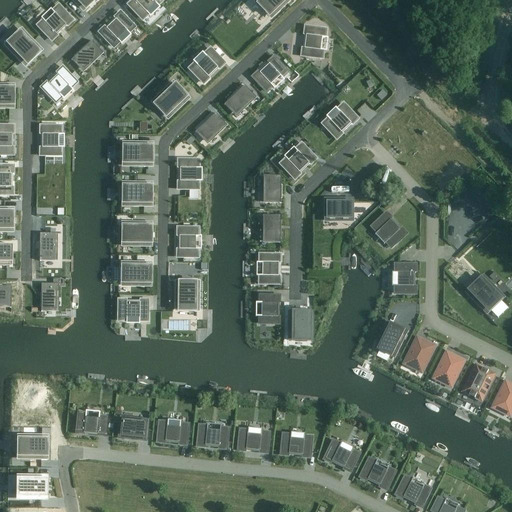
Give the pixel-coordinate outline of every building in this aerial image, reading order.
[(74,0),(83,10),(93,0),(74,0)] [(134,0),(133,0),(129,5),(142,19),(148,14),(146,12),(155,4),(157,5),(162,0),(135,0),(134,0)] [(258,0),(257,2),(271,16),(288,0),(258,0)] [(46,24),(41,29),(52,40),(57,35),(55,34),(66,23),(68,25),(72,21),(61,10),(57,13),(58,14),(47,25),(46,24)] [(105,27),(100,33),(113,47),(119,41),(118,40),(126,31),(128,33),(134,27),(120,13),(114,19),(115,20),(106,28),(105,27)] [(303,48),(302,56),(322,58),(322,50),(321,50),(323,38),(324,38),(325,30),(305,28),(304,36),(307,36),(305,48),(303,48)] [(21,31),(7,45),(26,65),(40,51),(21,31)] [(91,41),(71,60),(72,61),(74,59),(83,69),(101,53),(103,54),(91,41)] [(195,63),(190,69),(203,83),(209,78),(208,77),(217,68),(218,69),(224,64),(210,49),(204,55),(206,56),(197,65),(195,63)] [(259,72),(253,77),(266,91),(272,86),(270,85),(280,76),(281,77),(287,72),(274,58),(268,63),(269,64),(260,73),(259,72)] [(48,82),(42,88),(55,102),(61,97),(60,95),(69,87),(70,88),(76,83),(62,68),(57,74),(57,75),(48,83),(48,82)] [(174,84),(154,102),(168,117),(187,98),(174,84)] [(0,86),(0,106),(13,107),(13,87),(0,86)] [(244,86),(224,105),(225,106),(226,104),(236,114),(254,98),(255,99),(256,98),(244,86)] [(377,96),(381,100),(386,95),(382,90),(377,96)] [(329,119),(323,124),(336,139),(342,133),(341,132),(350,124),(351,125),(357,119),(343,105),(338,110),(339,112),(330,120),(329,119)] [(215,113),(195,132),(196,133),(198,132),(207,142),(225,125),(226,127),(227,126),(215,113)] [(0,154),(13,155),(13,147),(11,147),(12,134),(13,134),(13,127),(0,126),(0,154)] [(41,147),(41,155),(60,155),(60,147),(58,147),(58,135),(61,135),(61,127),(41,127),(41,135),(42,135),(42,147),(41,147)] [(125,145),(124,165),(152,165),(152,145),(125,145)] [(287,159),(281,164),(294,179),(300,173),(299,172),(308,164),(309,165),(315,159),(301,145),(295,150),(297,152),(288,160),(287,159)] [(178,181),(178,189),(198,189),(198,181),(196,181),(196,169),(198,169),(198,161),(179,161),(178,169),(180,169),(180,181),(178,181)] [(0,194),(12,195),(12,188),(11,188),(11,174),(12,174),(13,167),(0,166),(0,194)] [(266,176),(266,201),(280,202),(281,176),(266,176)] [(124,185),(124,205),(151,205),(151,185),(124,185)] [(325,221),(352,221),(352,201),(325,201),(325,221)] [(0,230),(12,231),(12,211),(0,211),(0,230)] [(386,214),(372,227),(377,233),(379,231),(388,240),(386,242),(391,247),(405,234),(400,228),(399,229),(390,220),(391,219),(386,214)] [(266,216),(266,241),(280,241),(280,216),(266,216)] [(124,225),(123,245),(151,245),(151,225),(124,225)] [(178,249),(178,257),(197,257),(197,249),(195,249),(195,237),(197,237),(198,229),(178,229),(178,237),(179,237),(179,249),(178,249)] [(42,234),(42,262),(43,262),(43,259),(57,259),(57,235),(59,235),(60,234),(42,234)] [(260,276),(260,283),(279,284),(279,276),(278,276),(278,264),(280,264),(280,256),(260,255),(260,263),(262,263),(262,276),(260,276)] [(0,274),(12,275),(12,274),(10,274),(10,256),(0,256),(0,274)] [(123,265),(123,285),(150,285),(150,265),(123,265)] [(416,266),(396,265),(396,273),(398,273),(398,286),(396,286),(396,293),(415,294),(415,286),(414,286),(414,273),(415,273),(416,266)] [(502,298),(483,278),(469,292),(487,311),(502,298)] [(176,308),(176,309),(196,310),(197,283),(196,283),(177,282),(176,308)] [(42,312),(42,310),(56,310),(57,285),(59,285),(59,284),(41,284),(41,312),(42,312)] [(0,305),(10,306),(10,308),(11,308),(11,287),(0,286),(0,305)] [(262,316),(259,316),(259,324),(279,324),(279,316),(277,316),(277,304),(279,304),(279,296),(260,296),(260,304),(262,304),(262,316)] [(119,301),(119,321),(127,321),(127,319),(139,319),(139,321),(147,321),(147,301),(139,301),(139,302),(127,302),(127,301),(119,301)] [(291,312),(290,340),(310,340),(311,312),(291,312)] [(389,324),(377,348),(394,356),(406,333),(389,324)] [(435,347),(417,338),(413,346),(416,347),(413,352),(411,351),(406,361),(424,370),(435,347)] [(440,366),(435,376),(453,384),(465,361),(447,353),(443,361),(445,362),(443,367),(440,366)] [(470,396),(475,399),(476,397),(482,400),(494,376),(488,373),(489,371),(483,369),(482,370),(476,367),(464,391),(471,394),(470,396)] [(511,385),(506,382),(502,390),(504,391),(502,396),(499,395),(494,405),(511,413),(511,385)] [(78,414),(76,434),(84,434),(84,433),(97,434),(96,436),(104,436),(106,417),(98,416),(98,418),(86,417),(86,415),(78,414)] [(121,418),(119,438),(145,441),(147,421),(121,418)] [(178,444),(186,445),(187,425),(180,425),(180,427),(167,426),(167,423),(160,423),(158,442),(165,443),(165,441),(178,443),(178,444)] [(207,428),(200,427),(197,446),(205,447),(205,445),(218,447),(218,448),(225,449),(227,429),(220,429),(220,431),(207,430),(207,428)] [(246,432),(247,430),(239,430),(237,449),(245,450),(245,448),(258,449),(258,451),(265,452),(267,433),(260,432),(260,434),(246,432)] [(302,455),(302,457),(309,457),(311,438),(307,438),(303,437),(303,439),(290,438),(291,436),(283,435),(281,455),(289,455),(289,454),(302,455)] [(46,458),(46,439),(19,438),(19,458),(46,458)] [(331,463),(332,462),(343,467),(343,468),(349,472),(358,454),(351,451),(350,453),(339,447),(340,445),(333,442),(325,460),(331,463)] [(376,463),(369,460),(360,477),(367,481),(368,479),(379,485),(379,486),(385,490),(394,472),(387,469),(386,471),(375,465),(376,463)] [(412,480),(405,477),(405,478),(396,494),(403,498),(404,496),(416,502),(415,504),(422,507),(430,490),(430,489),(424,486),(423,488),(411,482),(412,480)] [(46,498),(46,479),(20,478),(20,498),(46,498)] [(146,489),(145,503),(152,503),(152,507),(174,509),(174,506),(191,507),(193,489),(154,485),(154,490),(146,489)] [(100,501),(98,511),(121,511),(122,502),(118,502),(119,495),(105,493),(105,501),(100,501)] [(223,497),(222,511),(229,511),(228,511),(267,511),(269,497),(231,493),(231,498),(223,497)] [(445,504),(445,503),(439,499),(433,511),(434,511),(463,511),(464,511),(457,508),(456,510),(445,504)]
